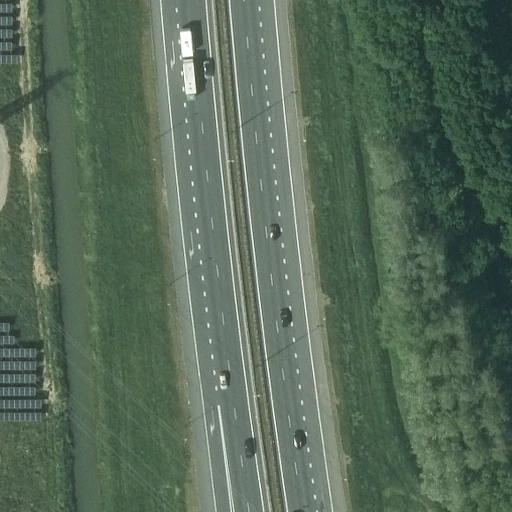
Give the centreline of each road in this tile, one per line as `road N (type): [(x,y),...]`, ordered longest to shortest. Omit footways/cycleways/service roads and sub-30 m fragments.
road 1 (motorway): [(301,511),(243,0)]
road 2 (motorway): [(190,0),(232,404)]
